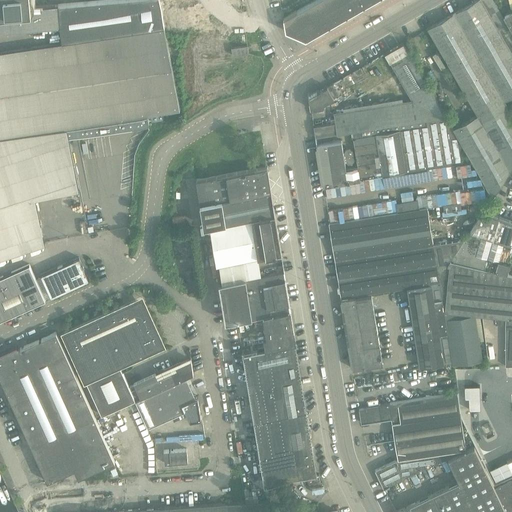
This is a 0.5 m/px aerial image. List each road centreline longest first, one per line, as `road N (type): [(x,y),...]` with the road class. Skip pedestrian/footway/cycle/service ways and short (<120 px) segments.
road 1 (unclassified): [(295,139),(279,157),(328,454),(355,511)]
road 2 (tertiary): [(374,511),(346,446),(295,139)]
road 3 (unclassified): [(28,499),(219,484),(224,466),(201,320)]
road 4 (unclassified): [(141,269),(164,153),(226,115),(290,102)]
road 5 (tertiary): [(297,78),(434,0)]
road 6 (residential): [(128,278),(91,246),(0,270)]
road 7 (unclassified): [(0,335),(128,278)]
road 8 (residential): [(201,320),(208,290),(192,189)]
